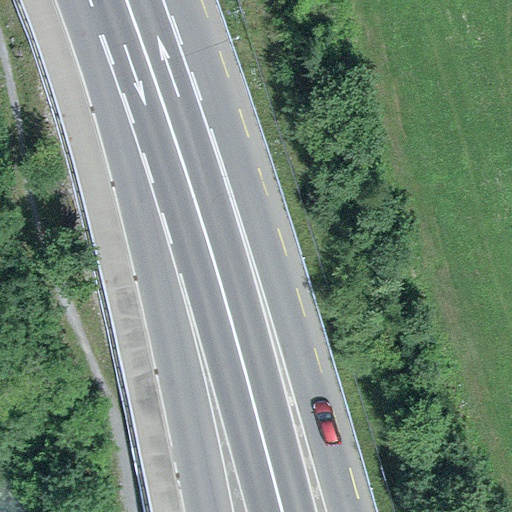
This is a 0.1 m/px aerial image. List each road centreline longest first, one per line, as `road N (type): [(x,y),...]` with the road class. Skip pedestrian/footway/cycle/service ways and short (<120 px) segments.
road 1 (trunk): [(370,511),(258,0)]
road 2 (primary): [(342,511),(249,190),(166,117)]
road 3 (trunk): [(301,511),(226,80)]
road 4 (primary): [(86,0),(177,351)]
road 5 (trunk): [(281,511),(210,250)]
road 6 (primary): [(177,351),(207,511)]
road 7 (primary): [(210,250),(166,117)]
road 8 (primary): [(166,117),(124,0)]
